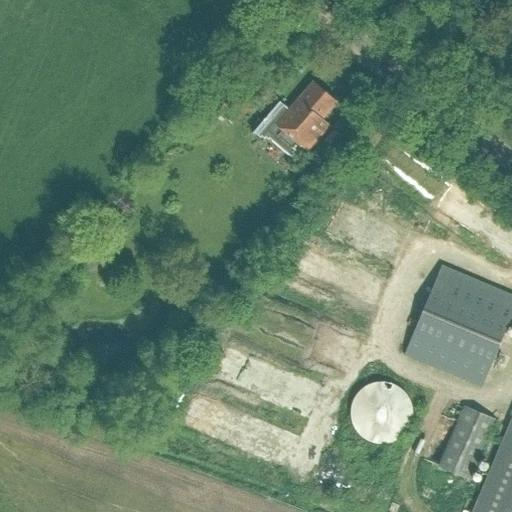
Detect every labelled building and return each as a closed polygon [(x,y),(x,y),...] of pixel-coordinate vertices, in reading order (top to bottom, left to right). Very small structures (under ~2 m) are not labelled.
[(322,119),(336,102),(313,82),(289,110),(279,101),(252,133),(253,134),(254,133),(260,138),(261,136),(264,139),(265,137),(268,140),(269,138),(291,157),(294,154),(293,153),(295,150),(294,149),(296,146),(295,145),(297,142),(307,151),(329,125),(322,119)] [(220,108),(241,123),(254,105),(233,90),(220,108)] [(333,128),(325,137),(333,143),(340,135),(333,128)] [(511,295),(441,265),(403,355),(482,388),(508,323),(511,325),(511,295)] [(352,404),(351,412),(352,420),(356,428),(361,434),(367,439),(375,442),(383,443),(391,442),(398,438),(404,433),(409,427),(412,420),(413,412),(412,404),(409,396),(404,390),(397,385),(390,382),(382,381),(374,382),(366,385),(360,390),(355,397),(352,404)] [(469,479),(495,419),(464,406),(438,466),(469,479)] [(511,511),(511,430),(478,511),(511,511)]
